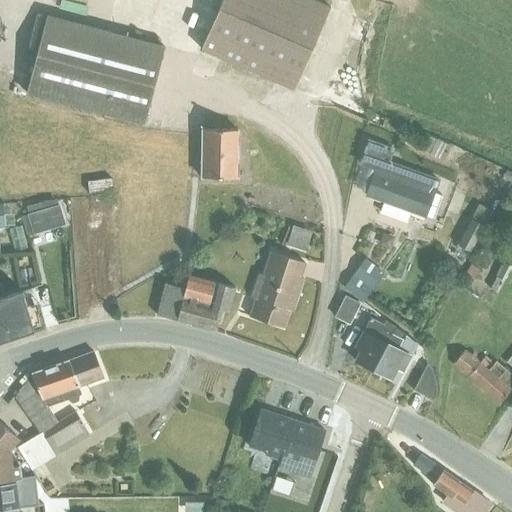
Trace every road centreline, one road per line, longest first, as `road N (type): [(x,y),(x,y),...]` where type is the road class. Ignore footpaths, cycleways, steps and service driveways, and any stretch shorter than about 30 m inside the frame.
road 1 (tertiary): [(0,366),(92,335),(174,332),(370,404)]
road 2 (tertiary): [(370,404),(452,446),(511,492)]
